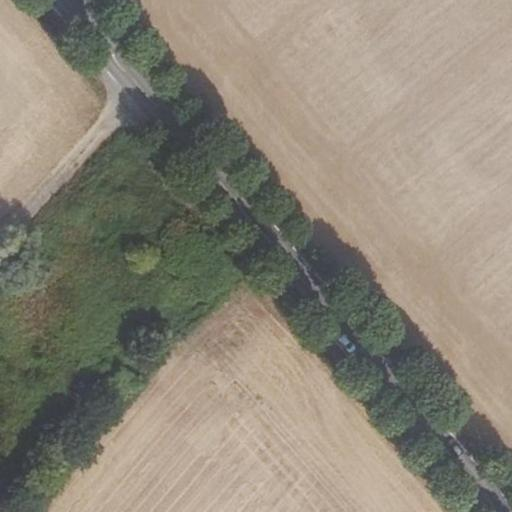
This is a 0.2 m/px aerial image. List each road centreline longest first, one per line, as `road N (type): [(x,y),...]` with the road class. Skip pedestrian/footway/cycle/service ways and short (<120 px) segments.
road 1 (primary): [(489,511),(68,0)]
road 2 (track): [(0,244),(135,81)]
